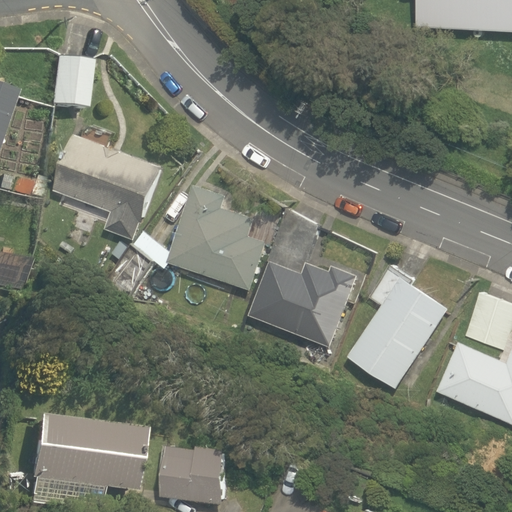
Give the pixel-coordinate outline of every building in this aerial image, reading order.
[(511,0),(419,0),(419,25),(511,30),(511,0)] [(88,59),(53,55),(48,103),(82,107),(88,59)] [(0,127),(12,89),(0,84),(0,127)] [(165,164),(76,133),(55,189),(113,210),(107,227),(136,237),(142,220),(144,221),(165,164)] [(0,188),(23,195),(24,194),(27,182),(0,174),(0,188)] [(34,196),(39,177),(29,174),(27,182),(24,194),(34,196)] [(172,261),(253,289),(268,240),(251,234),(256,217),(224,207),(229,192),(195,182),(174,250),(171,260),(172,261)] [(59,235),(51,223),(40,230),(48,242),(59,235)] [(168,267),(172,261),(171,260),(174,250),(146,229),(135,243),(168,267)] [(16,261),(0,257),(0,275),(12,278),(16,261)] [(333,346),(360,272),(335,262),(332,269),(308,259),(304,271),(272,258),(251,313),(333,346)] [(398,387),(452,305),(392,265),(371,297),(384,305),(350,354),(398,387)] [(503,351),(511,327),(511,301),(482,290),(466,335),(503,351)] [(511,421),(511,351),(508,360),(461,339),(440,389),(511,421)] [(132,490),(138,425),(32,412),(24,476),(29,476),(27,502),(99,511),(100,486),(132,490)] [(165,486),(164,494),(224,501),(230,444),(200,441),(200,445),(166,441),(161,485),(165,486)]
